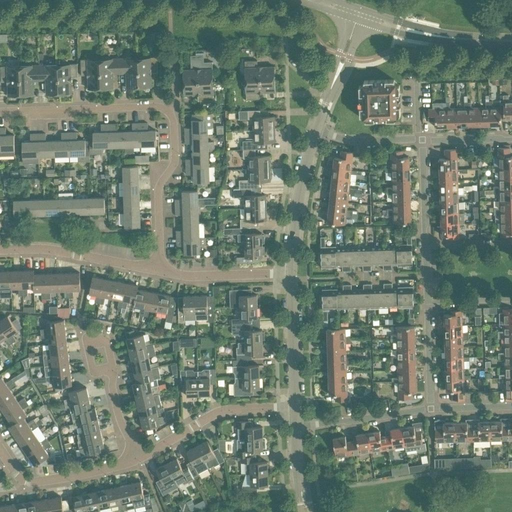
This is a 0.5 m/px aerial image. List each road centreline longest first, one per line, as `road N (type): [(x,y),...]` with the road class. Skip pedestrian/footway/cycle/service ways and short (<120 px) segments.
road 1 (residential): [(174,112),(0,111)]
road 2 (residential): [(293,405),(221,409),(139,458)]
road 3 (residential): [(0,251),(162,271)]
road 4 (residential): [(162,271),(160,188),(174,162),(174,112)]
road 5 (residential): [(139,458),(26,483),(0,449)]
road 6 (tertiary): [(511,40),(437,35),(356,13)]
road 7 (residential): [(291,274),(317,134)]
road 8 (residential): [(431,411),(295,427)]
road 9 (residential): [(293,405),(291,274)]
road 10 (residential): [(162,271),(291,274)]
road 11 (residential): [(317,134),(356,13)]
